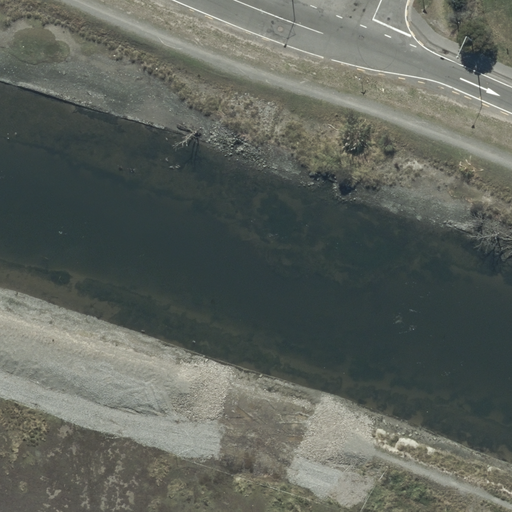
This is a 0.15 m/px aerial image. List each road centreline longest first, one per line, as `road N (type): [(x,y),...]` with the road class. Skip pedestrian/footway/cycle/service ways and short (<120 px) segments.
road 1 (unclassified): [(360,47),(511,98)]
road 2 (unclassified): [(360,47),(239,0)]
